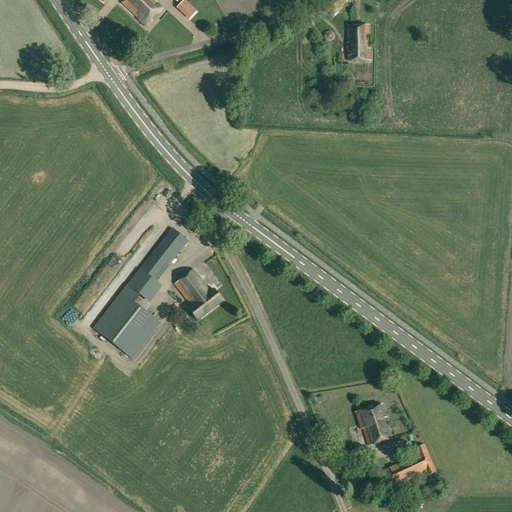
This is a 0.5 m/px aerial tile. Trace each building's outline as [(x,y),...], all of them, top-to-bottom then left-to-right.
[(147,27),(163,9),(153,0),(124,0),(122,3),(147,27)] [(337,12),(349,2),(346,0),(326,0),(337,12)] [(184,2),(179,7),(190,18),(196,12),(184,2)] [(348,61),(371,61),(371,49),(369,49),(369,25),(348,25),(348,61)] [(173,228),(121,292),(135,303),(153,279),(157,282),(189,241),(173,228)] [(199,321),(224,302),(215,289),(211,292),(195,270),(175,284),(192,306),(189,308),(199,321)] [(121,292),(94,328),(133,359),(160,323),(135,303),(121,292)] [(369,447),(393,439),(386,418),(387,418),(383,404),(356,413),(362,430),(363,429),(369,447)] [(437,471),(425,446),(416,450),(418,454),(382,471),(391,490),(427,472),(428,475),(437,471)]
